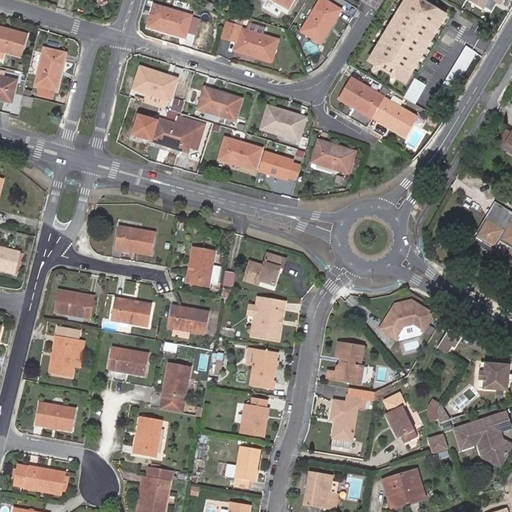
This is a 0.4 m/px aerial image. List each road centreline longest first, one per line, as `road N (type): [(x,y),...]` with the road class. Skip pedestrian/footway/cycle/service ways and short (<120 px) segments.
road 1 (residential): [(331,284),(315,310),(274,511)]
road 2 (residential): [(123,40),(293,90)]
road 3 (residential): [(93,163),(255,208)]
road 4 (residential): [(511,29),(435,154)]
road 5 (residential): [(30,304),(0,429)]
road 6 (residential): [(96,32),(64,155)]
road 7 (residential): [(93,163),(123,40)]
road 8 (residential): [(293,90),(329,72),(373,0)]
